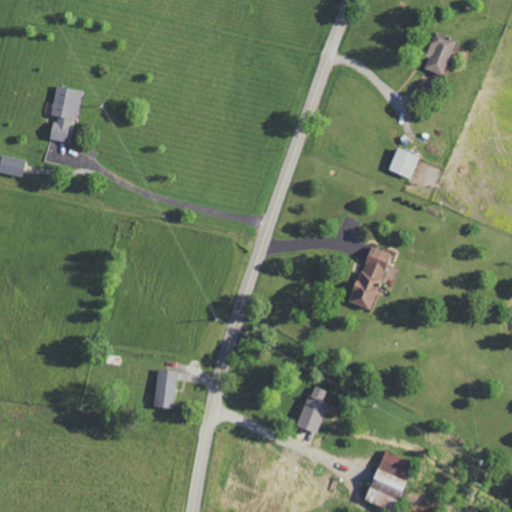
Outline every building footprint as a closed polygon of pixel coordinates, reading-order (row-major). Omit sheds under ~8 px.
[(441,75),(456,40),(434,31),(423,56),(427,58),(423,68),(441,75)] [(49,139),(70,143),(80,90),(55,85),(49,115),(53,115),(49,139)] [(418,156),(396,147),(387,169),(409,178),(418,156)] [(0,172),(21,177),(25,160),(0,154),(0,172)] [(367,309),(390,254),(370,245),(346,301),(367,309)] [(152,406),(172,408),(176,371),(157,369),(152,406)] [(296,425),(315,433),(328,403),(323,400),(326,391),(312,385),(296,425)] [(407,458),(381,450),(364,502),(393,511),(407,471),(403,470),(407,458)]
